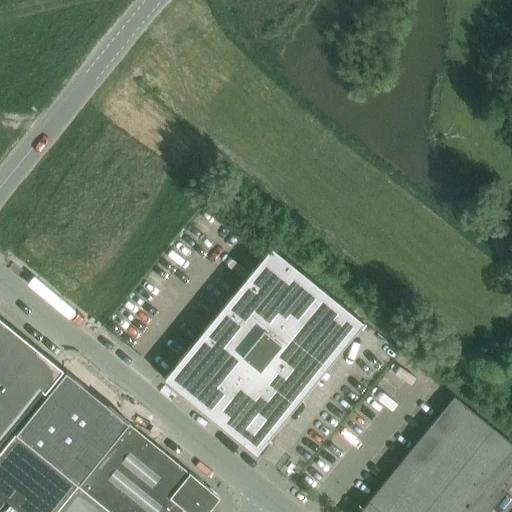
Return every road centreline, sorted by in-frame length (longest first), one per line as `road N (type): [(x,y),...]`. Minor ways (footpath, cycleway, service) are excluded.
road 1 (unclassified): [(272,501),(0,281)]
road 2 (tertiary): [(156,0),(0,187)]
